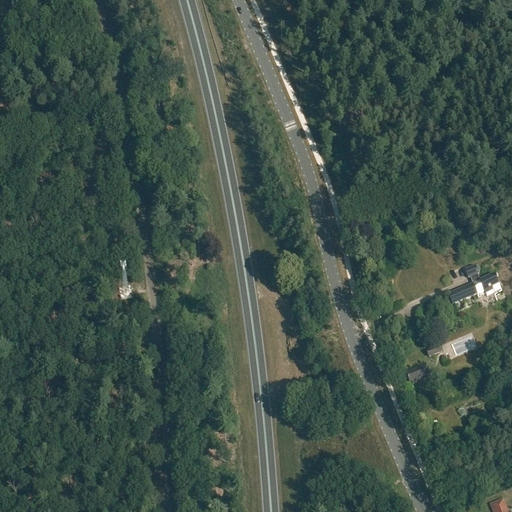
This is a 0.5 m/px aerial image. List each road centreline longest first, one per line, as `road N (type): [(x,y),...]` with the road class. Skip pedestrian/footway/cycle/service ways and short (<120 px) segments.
road 1 (tertiary): [(422,511),(345,322),(308,171),(237,0)]
road 2 (trunk): [(270,511),(240,249),(186,0)]
road 3 (unclassified): [(170,511),(153,308),(98,0)]
road 4 (track): [(511,175),(321,226)]
